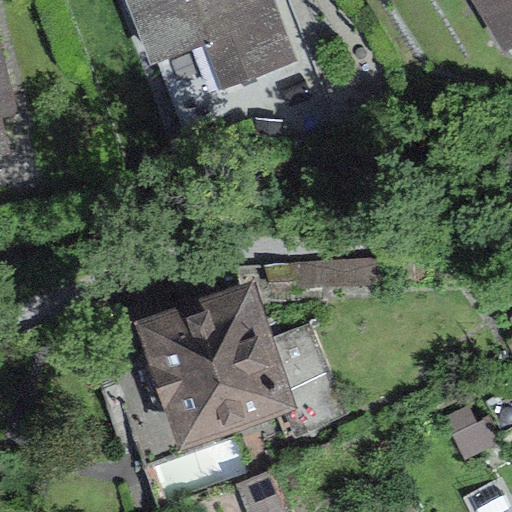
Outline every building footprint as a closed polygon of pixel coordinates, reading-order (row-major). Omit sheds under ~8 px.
[(125,0),(150,64),(202,44),(220,91),(301,60),(278,0),(125,0)] [(511,45),(511,0),(465,0),(500,53),(511,45)] [(18,114),(0,43),(0,154),(9,152),(1,119),(18,114)] [(300,409),(251,276),(128,320),(176,453),(300,409)] [(507,396),(511,394),(511,372),(499,377),(507,396)] [(466,458),(501,440),(488,414),(478,419),(469,403),(444,416),(466,458)] [(248,511),(276,511),(291,506),(272,465),(235,481),(248,511)]
